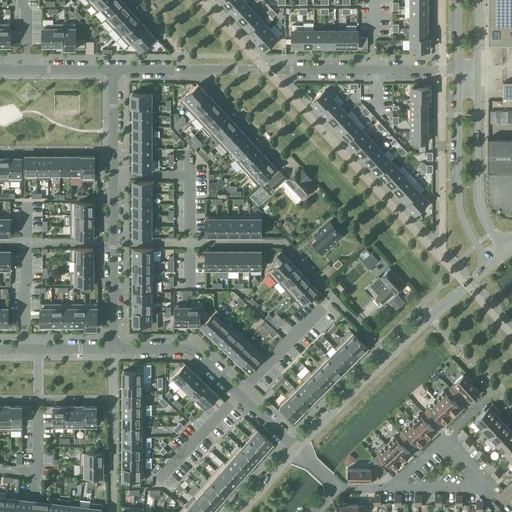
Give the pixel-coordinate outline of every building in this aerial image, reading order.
[(97,12),(99,10),(109,0),(92,0),(89,3),(97,12)] [(99,10),(106,18),(123,3),(119,0),(109,0),(99,10)] [(221,1),(228,8),(237,0),(221,0),(220,2),(221,1)] [(237,0),(228,8),(236,16),(247,6),(242,0),(237,0)] [(511,0),(487,0),(487,44),(502,44),(511,44),(511,0)] [(104,20),(112,28),(131,12),(123,3),(106,18),(104,20)] [(236,16),(243,24),(255,13),(247,6),(236,16)] [(410,6),(410,17),(426,17),(426,6),(410,6)] [(112,28),(120,37),(138,20),(131,12),(112,28)] [(249,33),(262,21),(255,13),(243,24),(250,32),(249,33)] [(410,17),(410,28),(426,28),(426,17),(410,17)] [(128,45),(130,44),(130,43),(146,28),(138,20),(120,37),(128,45)] [(249,33),(256,41),(269,29),(262,21),(249,33)] [(10,23),(0,23),(0,46),(10,46),(10,23)] [(75,48),(85,48),(85,42),(85,40),(75,40),(75,23),(63,23),(63,28),(64,28),(64,46),(63,46),(63,48),(75,48)] [(346,31),(346,47),(352,47),(354,47),(354,48),(367,48),(367,38),(358,38),(357,38),(357,31),(356,31),(356,25),(346,25),(346,31)] [(42,46),(53,46),(53,28),(53,26),(42,26),(42,46)] [(53,46),(63,46),(64,46),(64,28),(63,28),(53,28),(53,46)] [(130,43),(130,44),(138,52),(154,37),(146,28),(130,43)] [(410,28),(410,39),(428,39),(428,38),(426,38),(426,28),(410,28)] [(269,29),(256,41),(264,50),(277,38),(269,29)] [(291,47),(303,47),(303,31),(291,31),(291,47)] [(303,47),(313,47),(313,31),(303,31),(303,47)] [(313,47),(324,47),(324,31),(313,31),(313,47)] [(324,47),(335,47),(335,31),(324,31),(324,47)] [(335,47),(346,47),(346,31),(335,31),(335,47)] [(428,39),(410,39),(410,54),(416,54),(416,50),(428,50),(428,39)] [(85,42),(85,48),(85,54),(93,54),(93,42),(87,42),(85,42)] [(511,82),(502,83),(502,99),(511,98),(511,82)] [(411,83),(411,99),(429,99),(429,87),(417,87),(417,83),(411,83)] [(179,101),(188,109),(206,93),(198,84),(179,101)] [(319,110),(332,98),(324,90),(311,102),(319,110)] [(131,93),(131,105),(153,105),(153,93),(131,93)] [(188,109),(195,118),(213,101),(206,93),(188,109)] [(55,95),(55,110),(66,110),(66,102),(77,102),(77,95),(65,95),(65,94),(55,95)] [(327,118),(339,106),(332,98),(319,110),(319,111),(320,110),(327,118)] [(411,99),(411,110),(426,110),(426,109),(426,99),(429,99),(411,99)] [(195,118),(203,126),(221,109),(213,101),(195,118)] [(133,106),(133,116),(153,116),(153,105),(131,105),(131,106),(133,106)] [(327,118),(334,126),(346,114),(339,106),(327,118)] [(203,126),(211,135),(229,118),(221,109),(203,126)] [(411,110),(411,120),(426,120),(426,110),(411,110)] [(487,123),(505,123),(505,111),(487,111),(487,123)] [(334,126),(341,134),(354,122),(346,114),(334,126)] [(133,116),(133,127),(153,127),(153,116),(133,116)] [(211,135),(219,143),(237,126),(229,118),(211,135)] [(411,120),(411,131),(426,131),(426,120),(411,120)] [(348,142),(361,130),(354,122),(341,134),(348,141),(348,142)] [(227,152),(230,148),(244,134),(237,126),(219,143),(227,152)] [(133,127),(133,138),(153,138),(153,127),(133,127)] [(351,144),(356,150),(361,144),(368,138),(361,130),(348,142),(351,144)] [(426,131),(411,131),(411,142),(426,142),(426,131)] [(230,148),(237,156),(238,156),(252,143),(244,134),(230,148)] [(133,144),(133,149),(153,149),(153,144),(153,138),(133,138),(133,144)] [(356,150),(363,158),(376,146),(368,138),(361,144),(356,150)] [(487,139),(487,144),(487,172),(490,172),(490,171),(511,170),(511,139),(490,140),(490,139),(487,139)] [(234,159),(242,168),(260,151),(252,143),(238,156),(237,156),(234,159)] [(363,158),(370,166),(383,154),(376,146),(363,158)] [(197,152),(202,158),(206,155),(207,154),(201,148),(197,152)] [(133,149),(133,159),(153,159),(153,149),(133,149)] [(242,168),(250,176),(268,160),(260,151),(242,168)] [(378,174),(390,162),(383,154),(370,166),(378,174)] [(37,179),(37,174),(36,174),(36,156),(24,156),(24,179),(37,179)] [(37,174),(47,174),(48,174),(48,156),(36,156),(36,174),(37,174)] [(60,177),(60,174),(59,174),(59,156),(48,156),(48,174),(47,174),(47,177),(60,177)] [(60,174),(70,174),(70,156),(59,156),(59,174),(60,174)] [(70,179),(81,179),(82,179),(82,156),(70,156),(70,174),(70,179)] [(82,179),(81,179),(81,181),(94,181),(94,156),(82,156),(82,179)] [(8,158),(0,158),(0,180),(10,181),(10,179),(9,179),(9,158),(8,158)] [(21,158),(9,158),(9,179),(10,179),(21,179),(21,158)] [(153,159),(133,159),(133,171),(153,171),(153,159)] [(268,160),(250,176),(258,185),(276,168),(268,160)] [(378,173),(385,181),(398,170),(390,162),(378,174),(378,173)] [(302,169),(300,171),(298,169),(286,181),(294,190),(290,193),(290,196),(295,201),(298,201),(301,198),(302,199),(315,187),(309,181),(311,179),(302,169)] [(385,181),(393,189),(405,177),(398,170),(385,181)] [(268,182),(274,189),(286,178),(280,171),(268,182)] [(393,189),(400,197),(412,185),(405,177),(393,189)] [(133,182),(133,194),(153,194),(153,182),(133,182)] [(249,196),(258,206),(271,195),(270,194),(269,195),(265,191),(266,190),(266,189),(265,190),(261,186),(262,185),(261,185),(249,196)] [(407,205),(420,193),(412,185),(400,197),(401,198),(407,204),(407,205)] [(420,193),(407,205),(415,214),(427,202),(420,193)] [(133,194),(133,204),(153,204),(153,194),(133,194)] [(70,203),(70,215),(93,215),(93,203),(70,203)] [(133,204),(133,215),(153,215),(153,204),(133,204)] [(10,216),(0,215),(0,236),(10,236),(10,216)] [(70,215),(70,226),(93,226),(93,215),(70,215)] [(133,215),(133,226),(153,226),(153,215),(133,215)] [(205,236),(216,236),(216,216),(205,216),(205,236)] [(216,236),(227,236),(227,216),(216,216),(216,236)] [(227,236),(238,236),(238,216),(227,216),(227,236)] [(238,236),(248,236),(248,216),(238,216),(238,236)] [(248,216),(248,236),(260,236),(260,216),(248,216)] [(318,238),(312,243),(319,251),(319,250),(322,254),(324,252),(335,241),(341,237),(338,234),(335,230),(336,230),(334,228),(333,229),(333,228),(328,223),(330,221),(329,221),(314,236),(313,236),(314,236),(315,235),(318,238)] [(93,226),(70,226),(70,238),(93,238),(93,226)] [(153,226),(133,226),(133,238),(153,238),(153,226)] [(70,262),(75,262),(75,261),(93,261),(93,249),(70,249),(70,262)] [(133,249),(133,261),(153,261),(153,249),(133,249)] [(10,251),(0,250),(0,271),(10,271),(10,251)] [(216,271),(216,251),(205,251),(205,271),(216,271)] [(227,251),(216,251),(216,271),(227,271),(227,251)] [(238,251),(227,251),(227,271),(238,271),(238,251)] [(248,251),(238,251),(238,271),(248,271),(248,251)] [(260,251),(248,251),(248,271),(260,271),(260,251)] [(276,283),(278,282),(277,281),(294,266),(280,251),(274,257),(279,263),(268,274),(276,283)] [(370,254),(362,261),(369,268),(377,261),(370,254)] [(336,269),(342,264),(338,259),(332,265),(336,269)] [(75,262),(75,272),(75,273),(93,273),(93,261),(75,261),(75,262)] [(133,261),(133,271),(151,271),(151,272),(155,272),(155,261),(153,261),(133,261)] [(278,282),(285,290),(302,274),(295,266),(294,266),(277,281),(278,282)] [(373,286),(371,288),(377,294),(375,296),(376,297),(376,298),(381,303),(382,304),(386,301),(393,294),(394,294),(405,284),(390,269),(380,278),(378,276),(376,278),(379,281),(378,281),(373,286)] [(133,271),(133,282),(151,282),(151,272),(151,271),(133,271)] [(75,273),(75,272),(70,272),(70,284),(93,284),(93,282),(93,273),(75,273)] [(285,290),(293,298),(310,283),(302,275),(302,274),(285,290)] [(151,282),(133,282),(133,292),(153,292),(155,292),(155,281),(151,281),(151,282)] [(310,283),(293,298),(301,307),(318,291),(310,283)] [(133,292),(133,302),(151,302),(153,303),(153,292),(133,292)] [(133,302),(133,312),(151,312),(151,302),(133,302)] [(40,326),(51,326),(51,303),(40,303),(40,326)] [(51,326),(62,326),(62,303),(51,303),(51,326)] [(62,326),(74,326),(74,303),(62,303),(62,326)] [(74,326),(84,326),(85,326),(85,303),(74,303),(74,326)] [(85,326),(84,326),(84,328),(96,328),(96,303),(91,303),(85,303),(85,326)] [(175,325),(187,325),(187,305),(175,305),(175,325)] [(199,325),(201,327),(206,321),(199,314),(199,307),(187,307),(187,305),(187,325),(199,325)] [(201,327),(209,335),(225,318),(216,310),(213,314),(206,321),(201,327)] [(151,312),(133,312),(133,324),(142,324),(142,330),(151,330),(151,324),(151,312)] [(209,335),(217,342),(233,325),(232,325),(229,329),(222,322),(225,319),(225,318),(209,335)] [(217,342),(225,349),(240,333),(233,325),(217,342)] [(341,339),(342,340),(343,340),(359,356),(363,351),(366,348),(367,347),(349,330),(341,339)] [(225,349),(233,357),(248,340),(240,333),(225,349)] [(233,357),(240,364),(256,348),(248,340),(233,357)] [(334,348),(336,350),(350,364),(355,359),(358,356),(359,356),(343,340),(342,340),(342,341),(334,348)] [(256,348),(240,364),(249,372),(264,356),(256,348)] [(336,350),(329,357),(328,358),(342,372),(343,371),(347,367),(350,365),(350,364),(336,350)] [(316,363),(318,364),(319,364),(334,380),(335,379),(339,375),(342,373),(342,372),(328,358),(329,357),(325,354),(317,363),(316,363)] [(123,371),(123,383),(143,383),(143,364),(134,364),(134,371),(132,371),(129,371),(123,371)] [(179,387),(193,372),(190,369),(185,364),(184,364),(172,377),(181,385),(179,387)] [(318,364),(311,372),(310,372),(326,388),(327,387),(331,383),(334,381),(334,380),(319,364),(318,364)] [(300,379),(302,381),(302,380),(318,396),(319,395),(323,392),(326,389),(326,388),(310,372),(311,372),(309,370),(308,371),(301,378),(300,379)] [(179,387),(187,394),(201,379),(197,376),(194,373),(193,372),(179,387)] [(454,384),(450,388),(457,396),(461,391),(469,400),(469,401),(479,392),(479,391),(478,392),(470,383),(472,381),(467,376),(466,378),(463,375),(463,374),(453,383),(454,383),(454,384)] [(189,393),(196,399),(208,386),(204,383),(201,380),(201,379),(187,394),(189,393)] [(302,381),(295,388),(294,388),(310,404),(311,403),(315,400),(318,397),(318,396),(302,380),(302,381)] [(123,392),(123,393),(143,393),(143,389),(143,383),(123,383),(123,389),(123,392)] [(208,386),(196,399),(205,408),(209,403),(211,400),(219,407),(224,401),(212,390),(209,387),(208,386)] [(284,395),(286,397),(286,396),(302,412),(307,408),(309,405),(310,404),(294,388),(295,388),(293,386),(286,393),(284,395)] [(443,391),(435,399),(451,416),(452,415),(458,410),(458,409),(459,408),(460,408),(459,408),(452,400),(457,396),(450,388),(445,392),(443,391),(444,391),(443,390),(443,391)] [(123,403),(123,404),(145,404),(143,404),(143,393),(123,393),(123,399),(123,403)] [(286,396),(286,397),(278,405),(294,420),(302,412),(286,396)] [(428,409),(424,412),(431,420),(435,416),(442,424),(442,425),(443,424),(442,424),(444,423),(450,417),(451,416),(435,399),(426,407),(426,406),(426,407),(428,409)] [(123,414),(123,415),(145,415),(145,404),(123,404),(123,410),(123,414)] [(0,406),(0,405),(0,430),(11,430),(10,406),(4,406),(0,406)] [(480,429),(496,415),(488,407),(489,407),(488,406),(488,407),(486,405),(481,410),(482,412),(473,421),(481,429),(480,429)] [(11,406),(10,406),(11,430),(21,430),(21,414),(31,414),(31,406),(15,406),(11,406)] [(63,406),(59,406),(43,406),(43,414),(53,414),(53,426),(64,426),(64,406),(63,406)] [(64,426),(74,426),(74,406),(64,406),(64,426)] [(74,426),(85,426),(85,406),(74,406),(74,426)] [(85,406),(85,426),(96,426),(96,406),(85,406)] [(419,414),(410,421),(426,439),(427,438),(428,438),(434,432),(433,432),(435,431),(428,423),(431,420),(424,412),(420,415),(419,414),(419,413),(418,413),(419,414)] [(122,426),(145,426),(145,415),(123,415),(123,421),(123,425),(122,426)] [(488,437),(503,423),(496,415),(480,429),(481,430),(481,429),(488,437)] [(403,431),(399,435),(406,442),(410,439),(417,447),(418,447),(419,445),(419,446),(425,440),(426,439),(410,421),(402,429),(401,429),(401,430),(403,431)] [(495,445),(511,431),(511,430),(510,431),(503,423),(504,423),(503,423),(488,437),(495,445)] [(122,436),(122,437),(145,437),(145,426),(122,426),(122,432),(122,436)] [(255,429),(247,438),(248,440),(249,439),(264,453),(272,444),(255,429)] [(502,453),(511,444),(511,432),(511,431),(495,445),(496,445),(503,453),(502,453)] [(383,441),(383,442),(402,462),(403,461),(409,455),(410,454),(411,454),(410,453),(410,454),(403,446),(406,442),(399,435),(396,438),(394,436),(386,444),(383,441)] [(468,435),(464,439),(469,445),(473,441),(468,435)] [(122,446),(122,447),(145,447),(145,437),(122,437),(122,442),(122,446)] [(242,447),(241,448),(256,461),(264,453),(249,439),(248,440),(242,447)] [(469,445),(464,439),(460,443),(466,448),(469,445)] [(402,462),(383,442),(374,450),(376,452),(377,453),(377,452),(378,454),(374,458),(381,466),(385,462),(393,470),(394,468),(395,469),(401,463),(400,463),(402,462)] [(510,461),(511,458),(511,444),(502,453),(503,453),(510,461)] [(239,446),(232,455),(249,470),(256,461),(241,448),(242,447),(240,446),(239,446)] [(122,457),(122,458),(145,458),(145,453),(145,447),(122,447),(122,453),(122,457)] [(483,451),(479,455),(484,461),(488,457),(483,451)] [(80,452),(80,464),(102,464),(102,452),(80,452)] [(225,463),(224,463),(241,478),(249,470),(232,455),(225,463)] [(484,461),(479,455),(475,459),(480,464),(484,461)] [(122,467),(122,468),(145,468),(145,458),(122,458),(122,463),(122,467)] [(223,461),(215,470),(234,487),(241,478),(224,463),(225,463),(223,461)] [(102,464),(80,464),(79,476),(102,476),(102,469),(102,465),(102,464)] [(497,467),(493,471),(499,476),(503,473),(497,467)] [(145,468),(122,468),(122,474),(122,479),(123,479),(131,479),(131,486),(140,486),(140,479),(145,479),(145,468)] [(347,468),(347,481),(348,481),(352,481),(352,484),(359,483),(359,481),(371,481),(371,482),(371,481),(371,480),(378,480),(378,470),(371,470),(371,468),(371,469),(348,469),(348,468),(347,468)] [(215,470),(207,479),(226,495),(234,487),(215,470)] [(499,476),(493,471),(490,474),(495,480),(499,476)] [(207,479),(200,487),(218,504),(226,495),(207,479)] [(200,487),(192,496),(195,499),(196,499),(210,511),(211,511),(218,504),(200,487)] [(6,497),(3,511),(14,511),(16,499),(6,497)] [(14,511),(30,511),(32,500),(16,499),(14,511)] [(59,504),(57,511),(68,511),(69,505),(70,500),(59,499),(59,504)] [(189,507),(188,507),(193,511),(210,511),(196,499),(195,499),(189,507)] [(46,511),(48,502),(33,501),(32,500),(30,511),(46,511)] [(57,511),(59,504),(48,502),(46,511),(57,511)] [(89,507),(88,511),(99,511),(100,510),(101,509),(101,504),(89,502),(89,507)] [(365,511),(365,506),(358,506),(358,505),(359,505),(358,505),(347,505),(347,502),(339,502),(339,505),(336,505),(336,504),(335,511),(365,511)]
